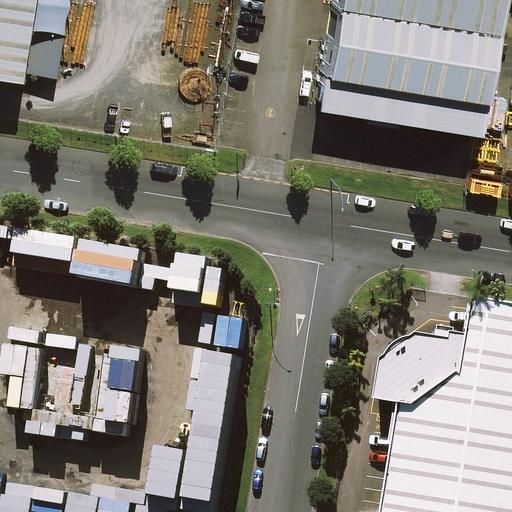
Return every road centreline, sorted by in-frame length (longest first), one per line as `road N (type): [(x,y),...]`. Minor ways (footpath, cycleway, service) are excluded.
road 1 (residential): [(325,223),(0,169)]
road 2 (residential): [(277,511),(325,223)]
road 3 (residential): [(511,251),(325,223)]
